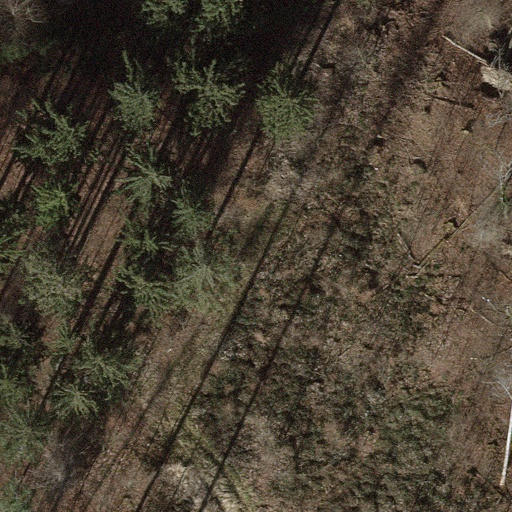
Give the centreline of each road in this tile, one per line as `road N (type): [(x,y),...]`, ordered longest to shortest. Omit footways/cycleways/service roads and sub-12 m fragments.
road 1 (track): [(478,0),(474,86),(494,161),(462,257),(382,306),(322,330),(210,488)]
road 2 (track): [(0,307),(142,398),(229,511)]
